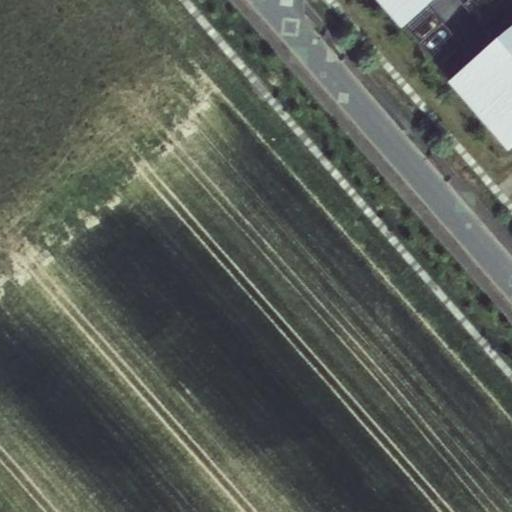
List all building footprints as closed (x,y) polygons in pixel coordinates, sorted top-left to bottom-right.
[(378,0),(384,6),(391,0),(417,0),(426,9),(428,7),(436,0),(378,0)] [(426,9),(417,0),(391,0),(384,6),(451,82),(475,61),(428,7),(426,9)] [(511,29),(511,17),(497,0),(456,0),(495,44),(511,29)] [(511,29),(495,44),(475,61),(451,82),(490,127),(511,107),(511,29)] [(511,146),(511,107),(490,127),(509,148),(511,146)]
